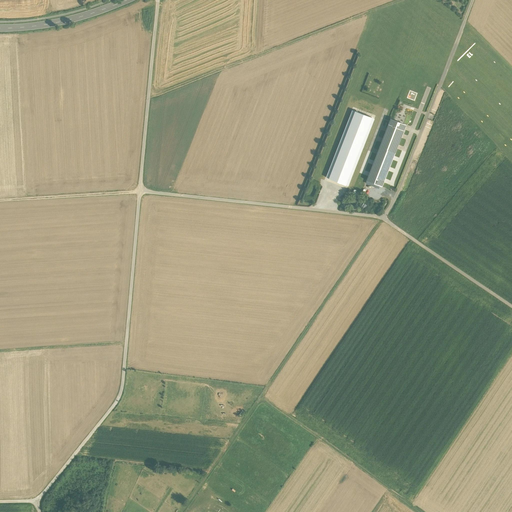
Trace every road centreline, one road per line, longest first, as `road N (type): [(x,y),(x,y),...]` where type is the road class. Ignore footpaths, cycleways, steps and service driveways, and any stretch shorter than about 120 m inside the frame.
road 1 (track): [(139,192),(121,392),(38,502)]
road 2 (track): [(148,97),(368,12)]
road 3 (track): [(261,397),(418,511)]
road 4 (track): [(511,306),(382,217)]
road 5 (unclassified): [(439,85),(382,217)]
road 6 (track): [(139,192),(0,200)]
road 7 (unclassified): [(261,397),(183,511)]
road 8 (secondary): [(0,28),(58,22),(127,0)]
road 9 (track): [(0,351),(125,343)]
